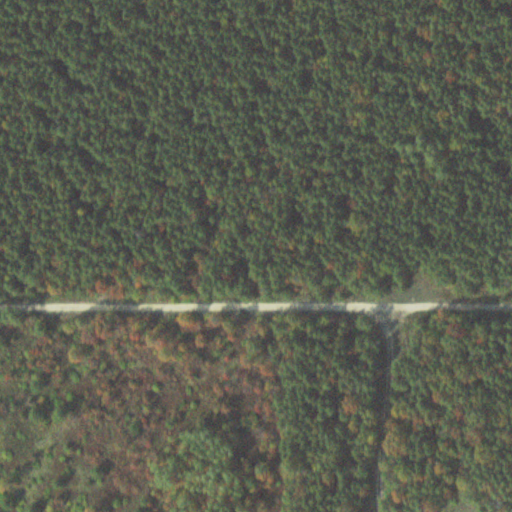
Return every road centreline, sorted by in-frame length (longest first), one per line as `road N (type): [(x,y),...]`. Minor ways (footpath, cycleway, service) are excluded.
road 1 (track): [(0,309),(511,303)]
road 2 (track): [(389,511),(382,470),(400,303)]
